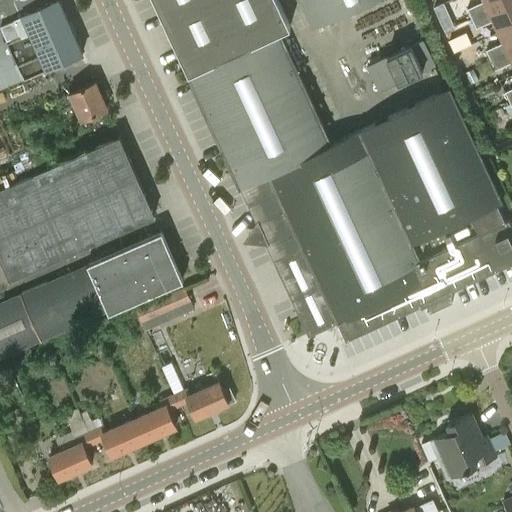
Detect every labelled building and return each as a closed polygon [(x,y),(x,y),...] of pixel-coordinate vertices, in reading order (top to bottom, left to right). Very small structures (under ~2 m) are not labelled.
[(0,0),(0,88),(45,69),(45,70),(83,53),(59,0),(0,0)] [(331,142),(279,31),(290,26),(278,0),(153,0),(172,40),(188,73),(187,73),(308,335),(339,322),(346,338),(420,303),(421,305),(452,291),(451,289),(511,260),(511,226),(501,202),(502,201),(450,87),(331,142)] [(299,0),(312,27),(371,0),(299,0)] [(482,0),(483,1),(467,8),(472,18),(510,0),(482,0)] [(511,24),(511,0),(510,0),(472,18),(477,27),(491,21),(497,32),(511,24)] [(511,24),(497,32),(502,43),(486,50),(491,60),(511,50),(511,24)] [(379,92),(434,66),(436,65),(423,38),(366,64),(379,92)] [(511,50),(491,60),(495,69),(510,62),(511,65),(511,50)] [(69,92),(70,93),(58,98),(62,109),(74,103),(82,120),(108,108),(96,81),(69,92)] [(511,87),(490,98),(495,108),(502,104),(502,105),(511,100),(511,87)] [(511,100),(502,105),(506,115),(511,111),(511,100)] [(31,158),(37,171),(34,173),(33,174),(11,184),(0,189),(0,248),(1,251),(0,251),(0,255),(10,278),(154,215),(119,135),(54,163),(48,150),(31,158)] [(182,278),(162,232),(88,264),(108,310),(182,278)] [(0,358),(107,312),(87,264),(0,301),(0,358)] [(184,287),(136,308),(142,322),(191,300),(184,287)] [(188,387),(175,393),(180,404),(188,400),(196,417),(229,403),(229,404),(236,401),(229,387),(223,389),(219,380),(190,393),(188,387)] [(0,412),(11,408),(2,386),(0,387),(0,412)] [(163,405),(134,418),(144,441),(176,426),(168,409),(180,404),(175,393),(160,399),(163,405)] [(77,437),(79,442),(49,456),(59,478),(92,464),(85,447),(94,443),(85,423),(80,411),(66,417),(75,438),(77,437)] [(449,431),(434,438),(434,437),(421,443),(429,461),(442,456),(451,477),(477,465),(497,457),(494,448),(504,444),(499,433),(484,439),(472,412),(446,423),(449,431)] [(102,416),(85,423),(94,443),(104,438),(112,455),(144,441),(134,418),(108,429),(102,416)] [(511,511),(511,495),(502,500),(507,511),(511,511)] [(234,511),(229,498),(192,511),(234,511)]
